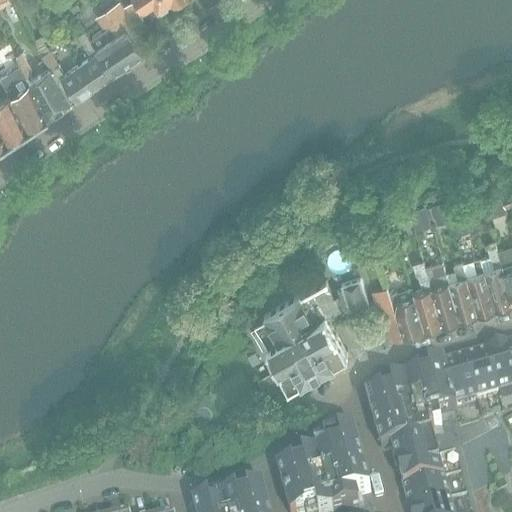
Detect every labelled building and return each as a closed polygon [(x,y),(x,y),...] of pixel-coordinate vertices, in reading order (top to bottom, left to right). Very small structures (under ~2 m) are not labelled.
[(159,10),(173,1),(171,0),(140,0),(146,9),(155,4),(159,10)] [(109,25),(91,38),(114,73),(144,53),(132,34),(139,30),(122,4),(114,8),(103,15),(109,25)] [(92,55),(78,65),(93,88),(114,73),(91,38),(85,30),(78,34),(92,55)] [(34,41),(42,54),(50,67),(72,101),(93,88),(78,65),(65,73),(41,36),(34,41)] [(17,57),(21,64),(30,81),(49,117),(72,101),(50,67),(35,77),(23,54),(17,57)] [(30,81),(21,64),(0,77),(10,95),(28,131),(49,117),(30,81)] [(0,125),(8,144),(28,131),(10,95),(0,101),(0,125)] [(0,149),(8,144),(0,125),(0,149)] [(511,190),(502,194),(506,206),(511,203),(511,190)] [(506,206),(502,194),(501,194),(488,205),(491,217),(507,211),(505,206),(506,206)] [(432,205),(438,225),(450,221),(444,201),(432,205)] [(469,212),(473,225),(489,220),(485,207),(469,212)] [(394,225),(412,220),(409,210),(392,216),(394,225)] [(374,215),(378,231),(389,228),(385,212),(374,215)] [(450,221),(453,231),(465,227),(462,217),(450,221)] [(495,267),(485,270),(496,308),(511,303),(511,298),(503,266),(498,249),(496,242),(488,244),(495,267)] [(511,244),(498,249),(503,266),(511,298),(511,244)] [(477,272),(467,275),(478,314),(496,308),(485,270),(480,256),(473,258),(477,272)] [(423,289),(413,292),(425,330),(443,325),(432,286),(426,269),(423,259),(413,262),(416,273),(419,276),(423,289)] [(459,278),(449,281),(460,319),(478,314),(467,275),(462,261),(455,263),(459,278)] [(444,264),(426,269),(432,286),(443,325),(460,319),(449,281),(444,264)] [(369,303),(366,293),(361,278),(342,284),(343,288),(333,292),(327,281),(302,295),(301,294),(265,313),(266,315),(256,320),(269,344),(268,345),(289,385),(348,353),(328,317),(333,314),(331,311),(341,306),(348,303),(350,309),(369,303)] [(388,287),(373,291),(379,310),(383,309),(392,340),(404,336),(390,295),(388,287)] [(412,288),(390,295),(404,336),(425,330),(413,292),(412,288)] [(380,395),(366,399),(379,442),(380,442),(383,451),(385,457),(393,455),(396,464),(402,485),(408,506),(409,511),(511,511),(511,345),(487,352),(465,359),(443,365),(428,369),(416,373),(417,378),(393,385),(392,382),(377,386),(380,395)] [(293,467),(278,472),(289,511),(306,511),(317,509),(317,511),(339,511),(359,506),(356,496),(370,492),(353,431),(324,439),(328,451),(302,458),(305,468),(294,471),(293,467)] [(268,511),(263,488),(247,492),(249,499),(238,502),(236,495),(221,499),(223,506),(211,509),(209,502),(193,506),(194,511),(268,511)]
